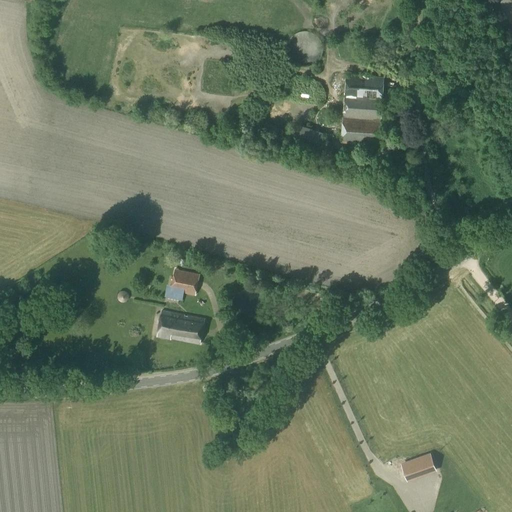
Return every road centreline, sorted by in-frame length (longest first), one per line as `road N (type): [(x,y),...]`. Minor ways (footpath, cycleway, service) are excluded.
road 1 (tertiary): [(0,398),(127,387),(249,356),(365,309),(511,229)]
road 2 (track): [(461,258),(425,181),(414,82),(422,0)]
road 3 (unknown): [(310,332),(366,450),(422,511)]
